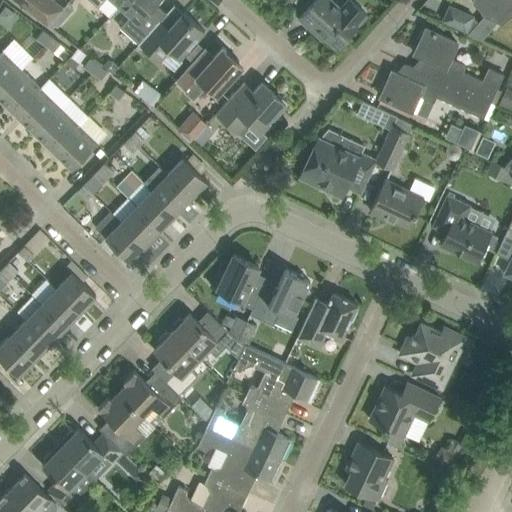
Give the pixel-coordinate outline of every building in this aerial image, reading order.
[(62,9),(50,0),(28,0),(24,6),(48,24),(62,9)] [(91,0),(99,7),(104,0),(115,9),(120,4),(123,0),(91,0)] [(123,0),(120,4),(131,14),(120,26),(139,43),(160,20),(167,12),(156,2),(157,0),(123,0)] [(367,13),(352,0),(351,0),(347,0),(341,7),(332,0),(314,0),(299,17),(314,31),(316,28),(337,47),(367,13)] [(478,0),(476,3),(484,15),(497,0),(478,0)] [(511,0),(497,0),(484,15),(497,21),(511,7),(511,0)] [(449,5),(442,22),(467,34),(475,17),(449,5)] [(7,7),(0,15),(0,19),(5,23),(13,11),(7,7)] [(160,20),(139,43),(159,61),(170,49),(180,58),(205,29),(184,11),(169,28),(160,20)] [(409,63),(409,64),(491,101),(504,73),(489,66),(483,79),(463,70),(466,63),(451,56),(458,41),(426,27),(425,29),(422,28),(416,39),(420,41),(416,50),(415,52),(422,56),(426,57),(421,68),(414,65),(409,63)] [(36,38),(45,45),(52,35),(44,28),(36,38)] [(52,35),(45,45),(54,51),(61,42),(52,35)] [(218,94),(235,73),(231,70),(240,60),(223,45),(215,55),(206,47),(177,80),(186,88),(184,90),(194,98),(204,88),(201,86),(204,82),(218,94)] [(0,91),(23,68),(3,49),(0,52),(0,91)] [(83,66),(92,72),(99,63),(91,56),(83,66)] [(108,60),(104,66),(108,70),(112,73),(119,65),(112,60),(108,60)] [(99,63),(92,72),(101,79),(108,70),(104,66),(99,63)] [(383,80),(378,91),(382,93),(381,95),(412,110),(419,95),(434,102),(437,96),(484,117),(490,104),(491,101),(409,64),(407,67),(403,75),(396,72),(392,70),(392,71),(387,82),(383,80)] [(23,68),(0,91),(0,100),(7,107),(9,105),(16,113),(42,86),(23,68)] [(142,78),(134,89),(151,102),(154,104),(162,93),(142,78)] [(261,131),(286,102),(262,81),(245,100),(236,92),(245,82),(244,81),(216,112),(238,132),(249,120),(261,131)] [(119,99),(125,90),(116,83),(110,92),(119,99)] [(42,86),(16,113),(23,120),(22,121),(33,132),(61,104),(42,86)] [(511,88),(507,86),(499,103),(511,109),(511,88)] [(357,113),(373,120),(379,107),(363,100),(357,113)] [(61,104),(33,132),(45,144),(47,142),(54,149),(79,123),(61,104)] [(181,131),(191,140),(207,122),(197,113),(181,131)] [(397,116),(377,159),(376,160),(393,168),(414,123),(397,116)] [(445,136),(471,148),(479,129),(465,123),(463,128),(451,122),(445,136)] [(79,123),(54,149),(61,156),(60,158),(72,170),(99,142),(79,123)] [(361,192),(376,160),(377,159),(362,152),(365,144),(329,127),(320,137),(319,136),(300,176),(342,196),(347,185),(361,192)] [(130,136),(139,145),(145,138),(136,129),(130,136)] [(134,150),(139,145),(130,136),(125,141),(134,150)] [(484,136),(476,153),(489,159),(497,142),(484,136)] [(168,173),(191,196),(207,179),(184,156),(168,173)] [(99,167),(108,176),(115,170),(106,161),(99,167)] [(103,182),(108,176),(99,167),(94,173),(103,182)] [(152,188),(176,212),(191,196),(168,173),(152,188)] [(379,191),(371,209),(386,216),(387,213),(411,224),(419,206),(424,196),(430,199),(436,187),(415,176),(409,189),(386,178),(379,191)] [(152,188),(144,180),(129,196),(137,204),(161,227),(176,212),(152,188)] [(84,183),(78,189),(87,199),(93,192),(84,183)] [(478,260),(486,242),(491,231),(465,218),(471,204),(448,192),(432,225),(447,232),(441,243),(478,260)] [(122,220),(146,243),(161,227),(137,204),(122,220)] [(511,219),(497,252),(511,259),(511,270),(510,275),(511,275),(511,219)] [(130,259),(146,243),(122,220),(106,236),(130,259)] [(25,244),(21,248),(19,250),(28,260),(34,253),(25,244)] [(241,302),(253,308),(265,282),(253,277),(259,265),(234,253),(227,269),(221,266),(212,284),(242,298),(241,302)] [(4,266),(13,275),(19,269),(10,260),(4,266)] [(0,274),(7,281),(13,275),(4,266),(0,269),(0,274)] [(297,274),(285,268),(275,290),(264,285),(251,313),(274,324),(280,309),(294,316),(305,293),(311,291),(309,285),(311,280),(305,278),(302,272),(297,274)] [(57,287),(80,310),(96,294),(72,271),(57,287)] [(41,303),(65,326),(80,310),(57,287),(41,303)] [(326,330),(341,337),(350,318),(354,320),(359,308),(356,306),(358,303),(334,291),(328,302),(317,296),(300,332),(321,342),(326,330)] [(26,319),(50,342),(65,326),(41,303),(26,319)] [(172,330),(200,357),(209,348),(216,355),(232,339),(242,351),(246,343),(239,339),(229,330),(222,323),(212,334),(190,312),(172,330)] [(237,314),(229,330),(239,339),(248,320),(237,314)] [(11,334),(35,357),(50,342),(26,319),(11,334)] [(248,320),(239,339),(246,343),(249,344),(258,324),(248,320)] [(442,387),(459,353),(453,350),(461,334),(444,326),(441,331),(422,322),(416,335),(413,334),(412,337),(409,335),(401,353),(424,364),(418,376),(442,387)] [(176,370),(166,381),(179,393),(198,374),(190,366),(200,357),(172,330),(154,349),(176,370)] [(0,355),(19,374),(35,357),(11,334),(0,345),(0,355)] [(251,385),(247,393),(286,412),(295,393),(310,400),(320,378),(249,344),(246,343),(242,351),(236,364),(245,368),(248,362),(266,370),(257,388),(251,385)] [(119,390),(144,414),(153,405),(164,416),(183,396),(179,393),(166,381),(160,375),(152,383),(148,378),(146,380),(135,369),(124,380),(126,382),(119,390)] [(240,380),(236,388),(247,393),(251,385),(240,380)] [(385,384),(370,417),(404,434),(414,413),(429,420),(440,396),(408,380),(402,392),(385,384)] [(113,424),(105,432),(127,454),(146,434),(135,423),(144,414),(119,390),(111,398),(109,396),(98,407),(109,417),(108,419),(113,424)] [(208,424),(282,459),(292,438),(277,431),(286,412),(247,393),(243,401),(249,405),(241,423),(223,414),(226,408),(217,404),(208,424)] [(212,466),(208,474),(248,493),(257,474),(271,481),(282,459),(208,424),(198,445),(206,449),(210,442),(228,451),(219,469),(212,466)] [(61,445),(87,470),(104,453),(112,461),(116,458),(136,478),(143,478),(145,481),(150,476),(127,454),(105,432),(104,432),(94,442),(79,427),(61,445)] [(359,441),(352,455),(357,458),(345,483),(367,493),(377,498),(378,498),(387,479),(384,477),(394,457),(359,441)] [(69,488),(87,470),(61,445),(43,464),(58,479),(48,489),(67,507),(78,497),(69,488)] [(447,467),(456,455),(445,447),(436,459),(447,467)] [(158,467),(150,476),(158,484),(167,475),(158,467)] [(58,503),(25,472),(9,489),(32,511),(53,511),(57,508),(58,503)] [(159,501),(183,511),(238,511),(248,493),(208,474),(204,482),(211,485),(203,504),(185,495),(188,489),(179,484),(173,497),(163,493),(159,501)] [(0,498),(0,511),(32,511),(9,489),(0,498)] [(367,493),(363,503),(373,507),(377,498),(367,493)] [(183,511),(159,501),(156,509),(161,511),(183,511)]
